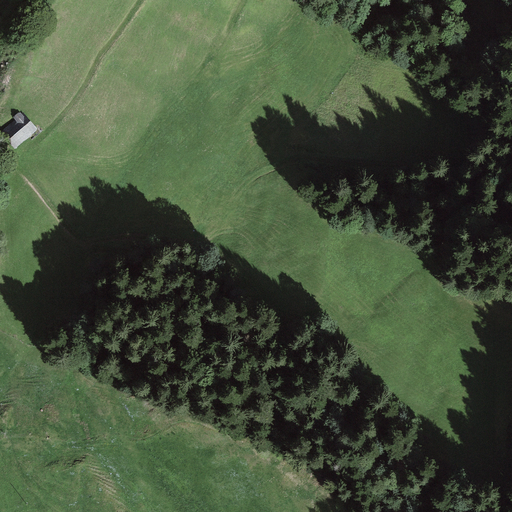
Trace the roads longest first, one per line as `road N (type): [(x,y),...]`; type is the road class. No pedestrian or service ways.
road 1 (track): [(0,140),(76,238),(134,235),(298,258),(332,244),(353,205),(364,154)]
road 2 (track): [(12,159),(67,109),(140,0)]
